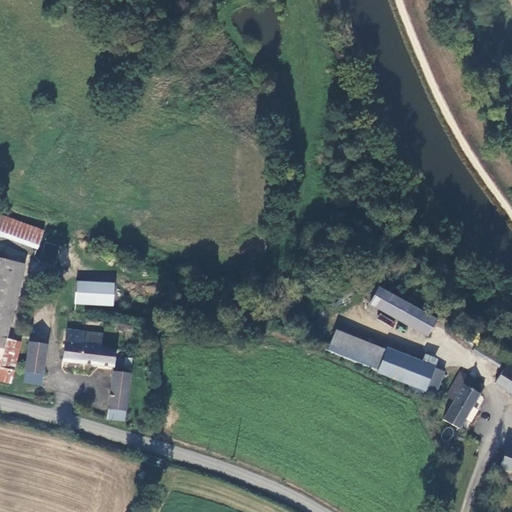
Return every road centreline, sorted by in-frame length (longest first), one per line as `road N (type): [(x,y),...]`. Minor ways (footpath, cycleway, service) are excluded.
road 1 (track): [(338,0),(380,120),(429,203),(511,302)]
road 2 (tertiary): [(321,511),(248,475),(0,403)]
